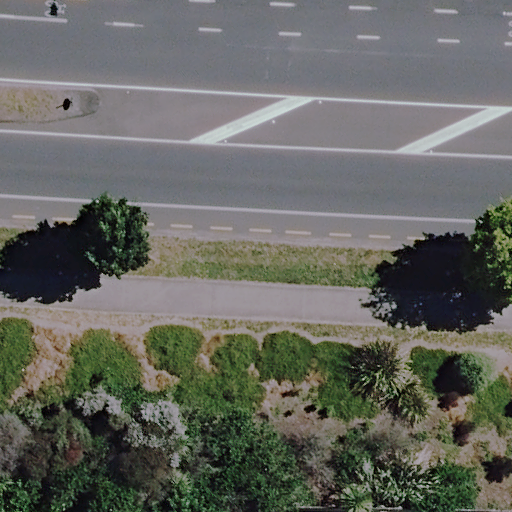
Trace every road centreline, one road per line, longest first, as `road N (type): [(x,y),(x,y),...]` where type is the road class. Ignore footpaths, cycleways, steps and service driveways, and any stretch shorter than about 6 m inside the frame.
road 1 (secondary): [(0,38),(97,43),(400,122)]
road 2 (secondary): [(400,122),(143,168),(0,159)]
